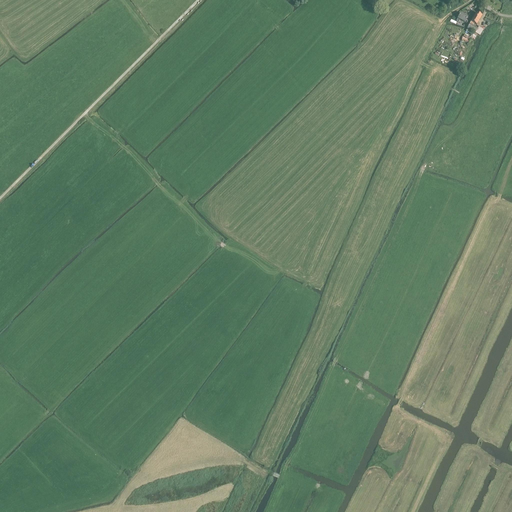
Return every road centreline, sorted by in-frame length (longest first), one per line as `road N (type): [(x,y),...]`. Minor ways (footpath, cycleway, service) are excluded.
road 1 (track): [(119,477),(276,274),(440,23),(472,0)]
road 2 (track): [(0,197),(198,0)]
